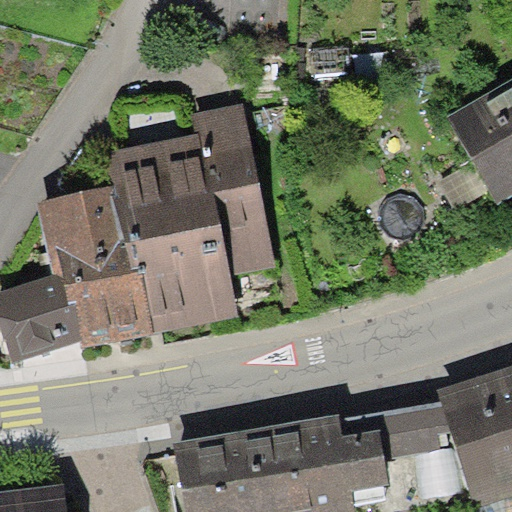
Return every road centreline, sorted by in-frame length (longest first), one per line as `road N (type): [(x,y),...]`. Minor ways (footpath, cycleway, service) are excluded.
road 1 (tertiary): [(511,302),(305,363),(93,403)]
road 2 (unclassified): [(146,0),(0,231)]
